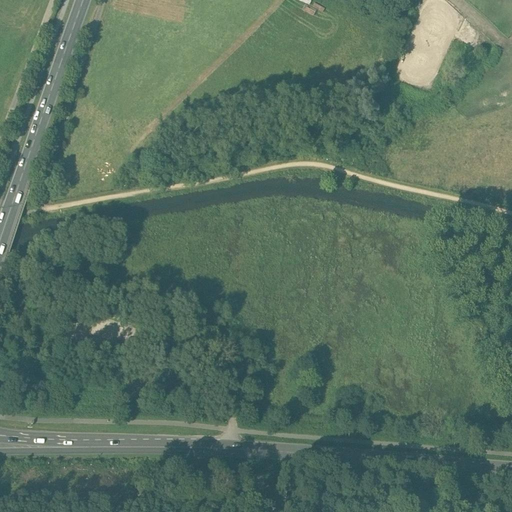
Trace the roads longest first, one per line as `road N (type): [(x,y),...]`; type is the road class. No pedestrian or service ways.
road 1 (secondary): [(511,467),(231,444),(25,440)]
road 2 (primary): [(83,0),(0,237)]
road 3 (track): [(31,211),(43,198),(103,0)]
road 4 (track): [(52,0),(0,128)]
